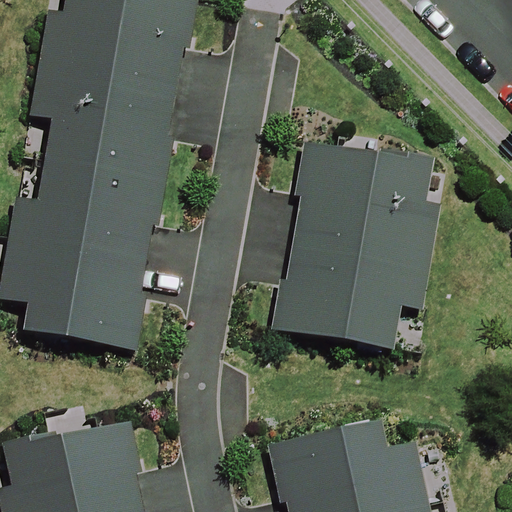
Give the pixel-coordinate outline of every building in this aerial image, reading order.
[(204,0),(51,0),(30,115),(57,121),(41,205),(15,200),(0,277),(0,303),(27,308),(23,333),(138,354),(204,0)] [(424,169),(302,145),(265,333),(394,359),(404,312),(422,318),(444,208),(417,203),(424,169)] [(374,414),(267,436),(283,511),(424,511),(409,436),(380,442),(374,414)] [(146,511),(126,417),(0,445),(0,511),(146,511)] [(511,511),(511,501),(503,511),(511,511)]
